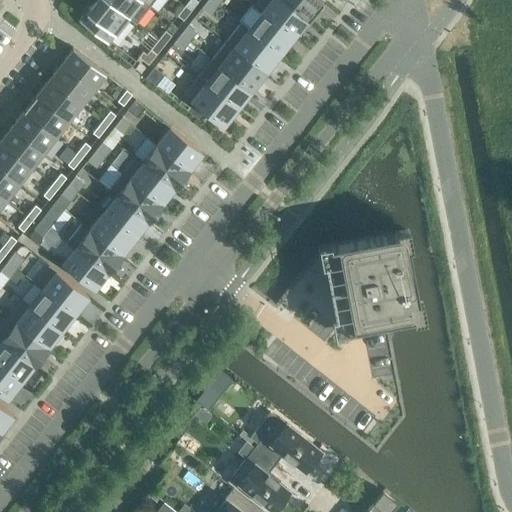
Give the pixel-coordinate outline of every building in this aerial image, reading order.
[(128,16),(107,0),(94,0),(78,20),(107,43),(128,17),(128,16)] [(149,5),(142,0),(107,0),(128,16),(128,17),(135,23),(149,5)] [(190,11),(198,1),(196,0),(188,0),(184,6),(190,11)] [(210,15),(217,5),(210,0),(206,0),(201,7),(210,15)] [(308,19),(284,0),(257,0),(253,5),(294,37),(308,19)] [(284,0),(308,19),(323,0),(322,0),(284,0)] [(247,28),(240,22),(239,23),(280,55),(294,37),(253,5),(253,6),(260,12),(247,28)] [(183,20),(190,11),(184,6),(176,15),(183,20)] [(280,55),(239,23),(225,41),(266,73),(280,55)] [(189,41),(196,32),(187,24),(180,34),(189,41)] [(164,44),(171,35),(165,30),(157,39),(164,44)] [(182,50),(189,41),(180,34),(172,43),(182,50)] [(156,54),(164,44),(157,39),(150,49),(156,54)] [(211,58),(251,90),(266,73),(225,41),(211,58)] [(92,90),(105,73),(72,47),(71,48),(72,49),(59,64),(92,90)] [(251,90),(211,58),(197,76),(237,108),(251,90)] [(141,73),(145,68),(139,63),(134,68),(141,73)] [(59,64),(47,80),(80,106),(92,90),(59,64)] [(155,84),(163,75),(153,68),(146,77),(155,84)] [(197,76),(182,95),(192,103),(187,110),(198,118),(203,112),(223,127),(237,108),(197,76)] [(67,121),(80,106),(47,80),(35,95),(67,121)] [(122,105),(131,94),(126,89),(117,100),(122,105)] [(35,95),(23,111),(55,136),(67,121),(35,95)] [(137,117),(144,107),(135,100),(127,109),(137,117)] [(106,126),(115,115),(109,110),(100,122),(106,126)] [(43,152),(55,136),(23,111),(11,126),(43,152)] [(123,134),(130,124),(121,117),(113,126),(123,134)] [(98,137),(106,126),(100,122),(92,132),(98,137)] [(11,126),(0,139),(0,142),(31,167),(43,152),(11,126)] [(155,144),(188,170),(202,153),(169,127),(155,144)] [(103,158),(111,149),(101,141),(94,151),(103,158)] [(0,167),(19,182),(31,167),(0,142),(0,167)] [(81,157),(90,146),(84,142),(76,153),(81,157)] [(134,155),(175,187),(188,170),(155,144),(143,160),(135,155),(134,155)] [(96,167),(103,158),(94,151),(87,160),(96,167)] [(73,168),(81,157),(76,153),(67,164),(73,168)] [(121,172),(161,204),(175,187),(134,155),(121,172)] [(0,167),(0,192),(7,198),(19,182),(0,167)] [(108,189),(148,221),(161,204),(121,172),(108,189)] [(57,188),(66,177),(60,173),(52,183),(57,188)] [(76,192),(84,183),(75,175),(67,185),(76,192)] [(48,199),(57,188),(52,183),(43,194),(48,199)] [(69,201),(76,192),(67,185),(60,194),(69,201)] [(102,212),(135,238),(148,221),(108,189),(107,190),(115,196),(102,212)] [(33,218),(40,209),(35,204),(27,214),(33,218)] [(50,226),(57,216),(48,209),(40,218),(50,226)] [(81,223),(121,255),(135,238),(102,212),(89,228),(81,222),(81,223)] [(23,231),(33,218),(27,214),(17,226),(23,231)] [(42,235),(50,226),(40,218),(33,228),(42,235)] [(67,240),(108,272),(121,255),(81,223),(67,240)] [(418,299),(418,297),(408,246),(411,245),(407,227),(396,229),(396,232),(329,245),(329,242),(317,244),(320,262),(334,260),(336,273),(326,275),(334,315),(331,316),(334,334),(346,332),(345,329),(412,316),(413,319),(425,317),(421,299),(418,299)] [(8,249),(16,240),(10,235),(3,245),(8,249)] [(61,263),(94,289),(108,272),(67,240),(75,246),(61,263)] [(0,259),(8,249),(3,245),(0,248),(0,259)] [(16,268),(24,259),(14,252),(7,261),(16,268)] [(0,270),(9,278),(16,268),(7,261),(0,269),(0,270)] [(34,282),(74,314),(88,297),(48,265),(34,282)] [(21,299),(61,331),(74,314),(34,282),(33,283),(41,289),(29,304),(21,298),(21,299)] [(7,316),(48,348),(61,331),(21,299),(7,316)] [(0,325),(0,337),(34,365),(48,348),(7,316),(0,325)] [(0,365),(21,382),(34,365),(0,337),(0,365)] [(0,365),(0,394),(7,400),(21,382),(0,365)] [(0,432),(14,416),(0,405),(0,432)] [(211,416),(200,408),(195,415),(206,423),(211,416)] [(320,450),(278,416),(254,446),(275,463),(282,453),(292,461),(293,461),(304,470),(311,461),(314,464),(323,453),(320,450)] [(189,450),(197,440),(185,431),(177,441),(189,450)] [(267,472),(275,463),(254,446),(230,476),(251,493),(249,496),(260,505),(262,502),(273,510),(276,511),(285,501),(282,499),(289,490),(277,481),(277,480),(267,472)] [(245,511),(252,504),(232,489),(223,500),(224,500),(215,511),(245,511)] [(389,511),(397,503),(382,491),(364,511),(389,511)] [(174,511),(175,511),(164,501),(155,511),(174,511)]
